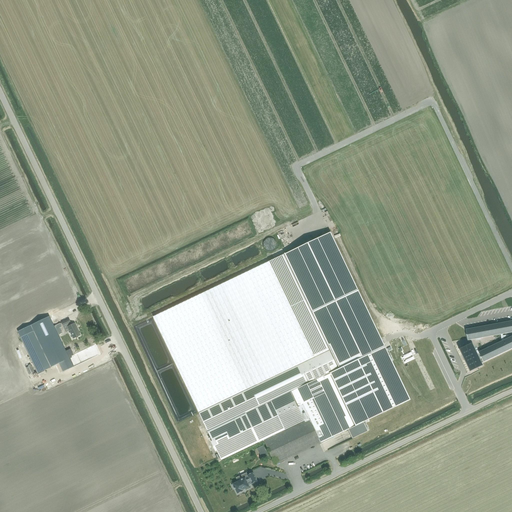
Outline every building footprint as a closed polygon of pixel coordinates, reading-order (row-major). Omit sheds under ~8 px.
[(199,412),(198,412),(221,460),(259,443),(264,441),(275,464),(343,432),(348,430),(352,438),(368,431),(364,422),(411,400),(383,341),(375,323),(331,232),(283,255),(305,300),(313,316),(329,350),(326,351),(323,353),(320,354),(317,356),(314,357),(257,385),(245,391),(199,412)] [(283,255),(269,262),(290,307),(295,316),(314,357),(317,356),(320,354),(323,353),(326,351),(329,350),(313,316),(305,300),(283,255)] [(211,289),(153,317),(199,412),(245,391),(257,385),(314,357),(295,316),(290,307),(269,262),(211,289)] [(61,363),(64,369),(73,365),(70,358),(73,357),(71,352),(67,354),(50,317),(17,331),(20,338),(34,331),(52,367),(61,363)] [(67,327),(72,336),(73,339),(80,335),(75,323),(71,325),(70,322),(69,319),(62,323),(63,326),(66,324),(68,327),(67,327)] [(511,331),(511,322),(466,332),(468,341),(511,331)] [(38,374),(52,367),(34,331),(20,338),(38,374)] [(471,372),(479,368),(477,363),(478,362),(479,364),(511,348),(511,338),(475,356),(470,344),(460,349),(471,372)] [(398,346),(393,349),(416,398),(422,395),(411,373),(408,374),(406,370),(409,368),(398,346)] [(27,362),(21,364),(29,380),(34,378),(27,362)] [(273,476),(269,465),(254,471),(258,480),(267,476),(268,478),(273,476)] [(233,485),(232,485),(233,488),(234,488),(235,489),(238,494),(243,491),(243,490),(250,487),(248,484),(251,483),(251,484),(257,481),(257,480),(257,481),(256,478),(255,478),(254,476),(255,475),(254,475),(253,473),(253,472),(244,476),(245,478),(233,484),(233,485)]
